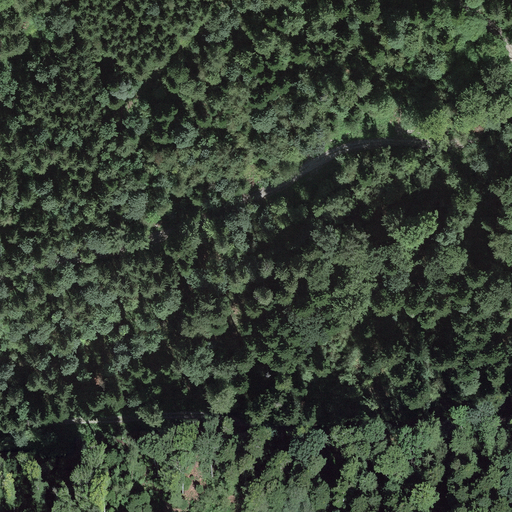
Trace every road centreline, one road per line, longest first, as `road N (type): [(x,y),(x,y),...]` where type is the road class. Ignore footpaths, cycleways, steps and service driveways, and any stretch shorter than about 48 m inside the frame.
road 1 (track): [(511,110),(476,135),(317,158),(260,193),(132,243),(0,276)]
road 2 (track): [(511,421),(387,450),(211,415),(0,427)]
